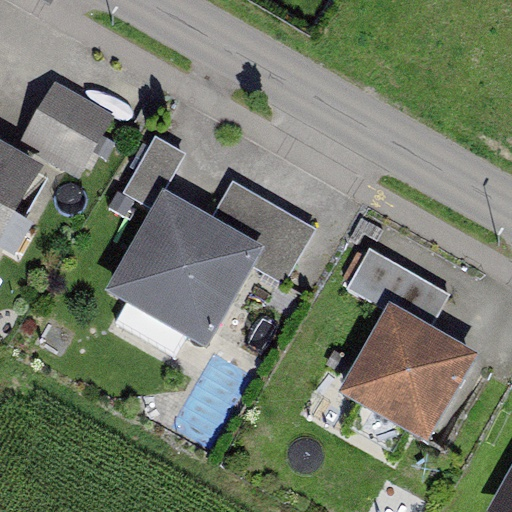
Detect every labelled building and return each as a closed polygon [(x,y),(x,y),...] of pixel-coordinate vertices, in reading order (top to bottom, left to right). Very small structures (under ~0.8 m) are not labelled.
[(54,93),(25,151),(89,183),(118,124),(54,93)] [(0,143),(0,254),(51,176),(0,143)] [(232,192),(214,228),(267,255),(254,280),(289,296),(319,241),(232,192)] [(214,228),(167,203),(116,302),(216,354),(254,280),(267,255),(214,228)] [(366,255),(346,295),(387,319),(392,311),(434,335),(450,299),(366,255)] [(392,311),(387,319),(341,398),(429,449),(480,362),(434,335),(392,311)] [(511,511),(511,478),(492,511),(511,511)]
